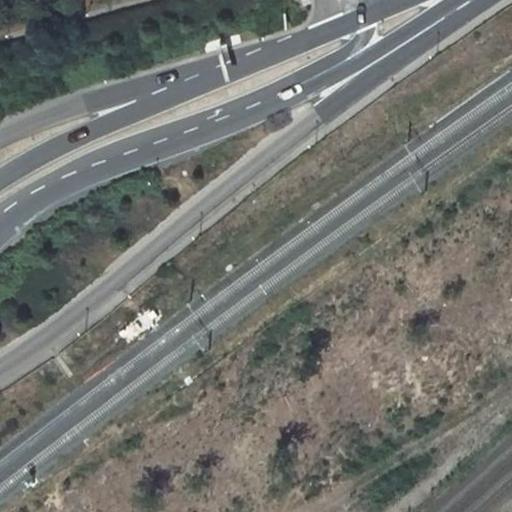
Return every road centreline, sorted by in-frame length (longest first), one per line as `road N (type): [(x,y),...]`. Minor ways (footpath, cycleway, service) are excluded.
road 1 (secondary): [(0,365),(470,0)]
road 2 (primary): [(0,224),(79,173),(275,95)]
road 3 (primary): [(269,52),(35,154),(0,177)]
road 4 (secondary): [(269,52),(0,133)]
road 5 (primary): [(275,95),(347,69),(470,0)]
road 6 (residential): [(275,95),(357,43),(360,16)]
